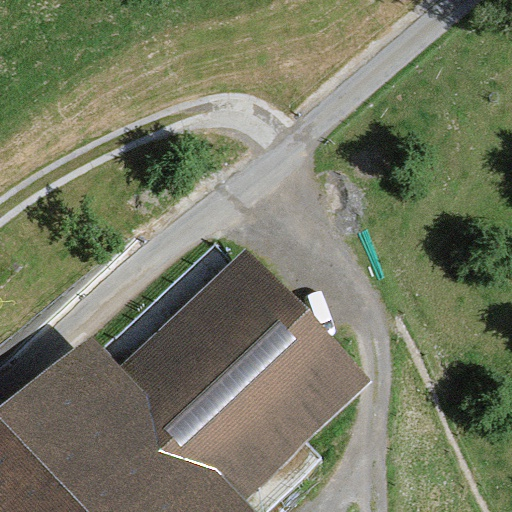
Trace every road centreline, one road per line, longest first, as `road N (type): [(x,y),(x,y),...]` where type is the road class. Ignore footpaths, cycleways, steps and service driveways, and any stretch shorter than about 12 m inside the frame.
road 1 (unclassified): [(0,405),(465,0)]
road 2 (track): [(0,213),(75,164),(195,109),(235,106),(291,149)]
